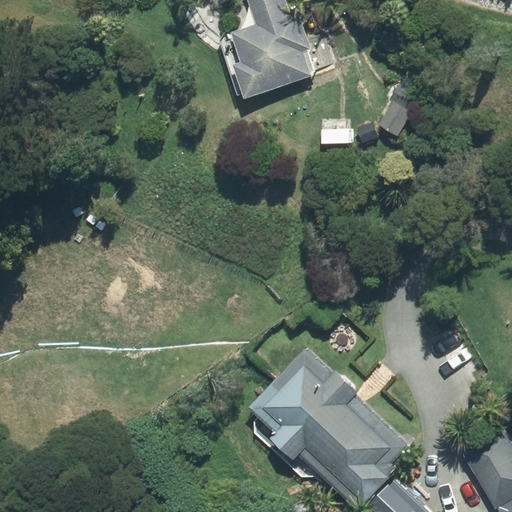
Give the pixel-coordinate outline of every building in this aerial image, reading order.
[(250,0),(259,23),(234,32),(245,60),(236,62),(249,97),(317,70),(309,48),(314,47),(299,7),(293,9),(289,0),(250,0)] [(420,120),(430,103),(403,87),(393,104),(420,120)] [(396,109),(382,133),(400,144),(415,120),(396,109)] [(376,123),(361,127),(365,143),(380,140),(376,123)] [(320,144),(352,145),(353,126),(321,125),(320,144)] [(280,431),(275,436),(298,458),(302,453),(359,508),(398,468),(393,463),(409,447),(355,395),(360,391),(337,369),(333,373),(307,347),(251,404),(280,431)] [(461,447),(498,509),(511,500),(511,441),(502,424),(461,447)]
